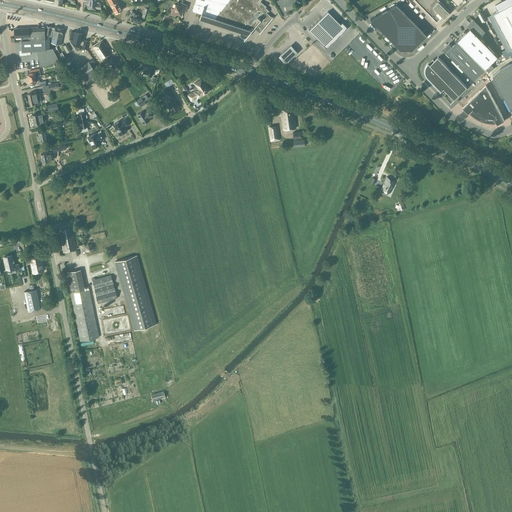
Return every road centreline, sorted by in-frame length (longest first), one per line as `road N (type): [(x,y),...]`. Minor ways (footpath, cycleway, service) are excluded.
road 1 (primary): [(511,184),(246,71)]
road 2 (unclassified): [(105,511),(47,235)]
road 3 (primary): [(246,71),(4,4)]
road 4 (unclassified): [(47,235),(2,29),(4,4)]
road 5 (unclassified): [(511,127),(492,134),(456,119),(406,71)]
